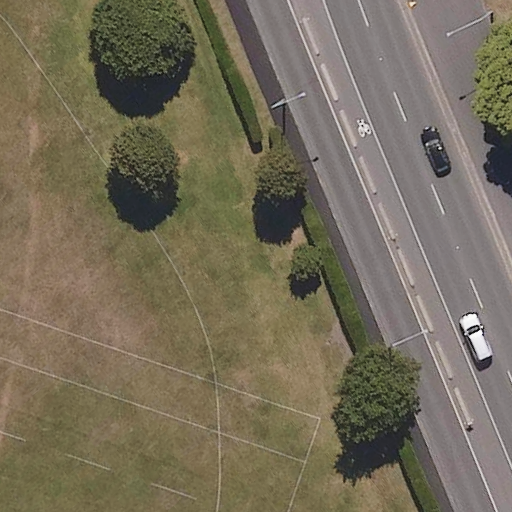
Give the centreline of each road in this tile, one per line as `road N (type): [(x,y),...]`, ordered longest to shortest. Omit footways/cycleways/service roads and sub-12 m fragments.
road 1 (trunk): [(476,511),(268,0)]
road 2 (trunk): [(511,371),(361,0)]
road 3 (unclassified): [(511,169),(443,0)]
